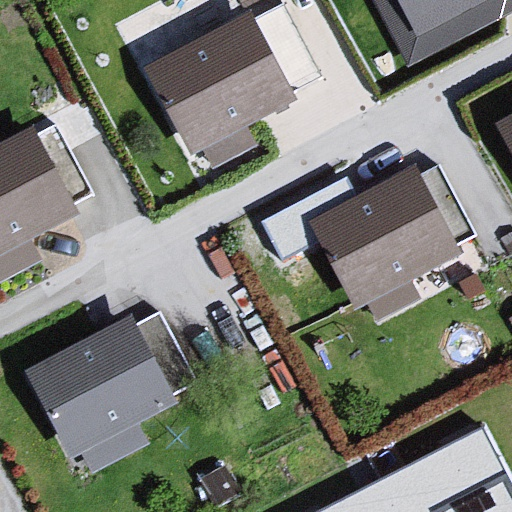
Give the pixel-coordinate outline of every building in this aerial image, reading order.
[(511,0),(373,0),(408,68),(511,15),(511,0)] [(245,17),(142,75),(192,155),(294,107),(245,17)] [(511,122),(495,131),(511,161),(511,122)] [(51,131),(0,153),(0,289),(39,269),(25,249),(96,204),(51,131)] [(439,166),(308,227),(309,245),(353,322),(362,318),(378,336),(420,307),(404,287),(483,243),(439,166)] [(125,329),(24,386),(71,470),(82,467),(90,488),(149,456),(137,428),(195,391),(158,323),(134,336),(125,329)] [(511,511),(511,470),(491,422),(285,510),(285,511),(511,511)]
